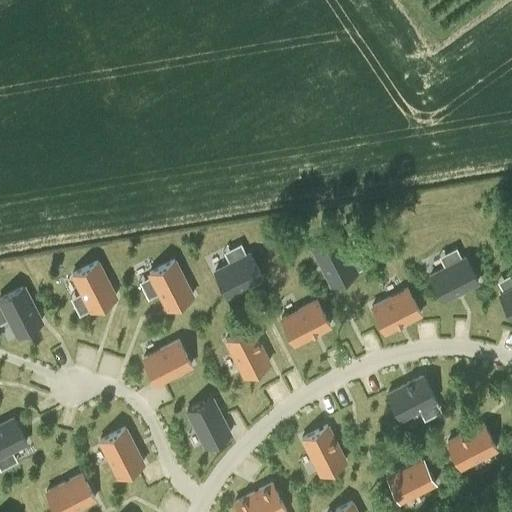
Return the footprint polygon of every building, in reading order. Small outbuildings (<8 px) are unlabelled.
[(338,236),(313,248),(331,283),(356,271),(338,236)] [(262,277),(250,252),(214,270),(227,295),(262,277)] [(465,256),(430,274),(442,299),(478,281),(465,256)] [(174,258),(148,271),(167,308),(193,294),(174,258)] [(90,309),(116,296),(98,259),(71,273),(90,309)] [(0,296),(0,301),(17,334),(41,321),(23,285),(0,296)] [(511,286),(499,293),(511,318),(511,317),(511,286)] [(407,287),(372,305),(384,331),(420,312),(407,287)] [(294,342),(330,324),(317,299),(281,317),(294,342)] [(244,374),(269,361),(251,326),(225,338),(244,374)] [(192,364),(179,338),(142,356),(155,383),(192,364)] [(400,417),(436,399),(423,374),(388,392),(400,417)] [(205,446),(230,432),(212,396),(186,409),(205,446)] [(0,454),(26,441),(14,416),(0,423),(0,454)] [(447,440),(460,466),(496,447),(483,422),(447,440)] [(302,437),(320,473),(345,460),(327,424),(302,437)] [(99,439),(117,475),(144,462),(125,425),(99,439)] [(386,475),(399,501),(436,482),(423,457),(386,475)] [(45,490),(56,511),(67,511),(95,498),(82,471),(45,490)] [(272,481),(233,501),(239,511),(282,511),(287,510),(272,481)] [(329,511),(357,511),(351,500),(329,511)]
